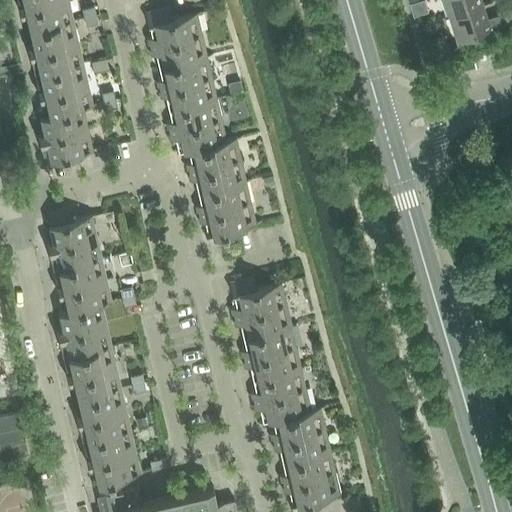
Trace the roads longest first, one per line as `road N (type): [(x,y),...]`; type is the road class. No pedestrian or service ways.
road 1 (tertiary): [(497,511),(390,151)]
road 2 (residential): [(82,511),(10,201)]
road 3 (residential): [(232,436),(190,448),(179,441),(150,321),(186,273)]
road 4 (residential): [(232,436),(204,296),(186,273)]
road 5 (residential): [(144,164),(149,152),(111,0)]
road 6 (residential): [(10,201),(144,164)]
road 7 (tertiary): [(380,116),(346,0)]
road 8 (residential): [(186,273),(168,189),(144,164)]
